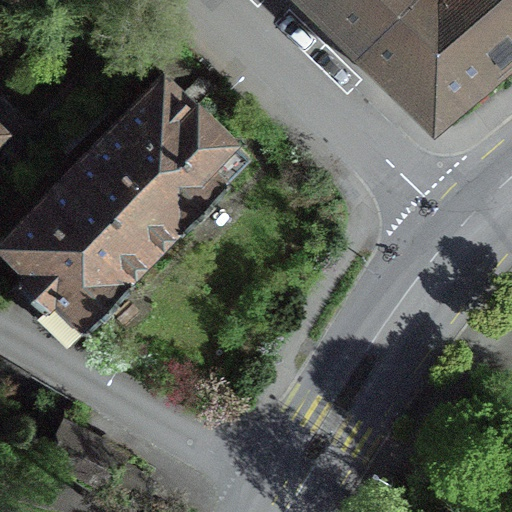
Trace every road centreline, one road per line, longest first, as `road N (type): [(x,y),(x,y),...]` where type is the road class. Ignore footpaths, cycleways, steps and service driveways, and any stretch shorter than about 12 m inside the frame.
road 1 (residential): [(460,233),(222,0)]
road 2 (residential): [(289,494),(0,337)]
road 3 (residential): [(460,233),(389,329),(289,494)]
